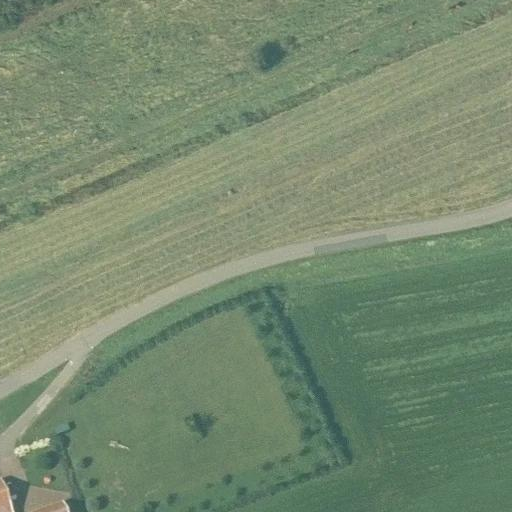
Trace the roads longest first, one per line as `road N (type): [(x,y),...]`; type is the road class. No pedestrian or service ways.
road 1 (unclassified): [(0,392),(158,299),(236,267),(511,207)]
road 2 (track): [(459,0),(0,200)]
